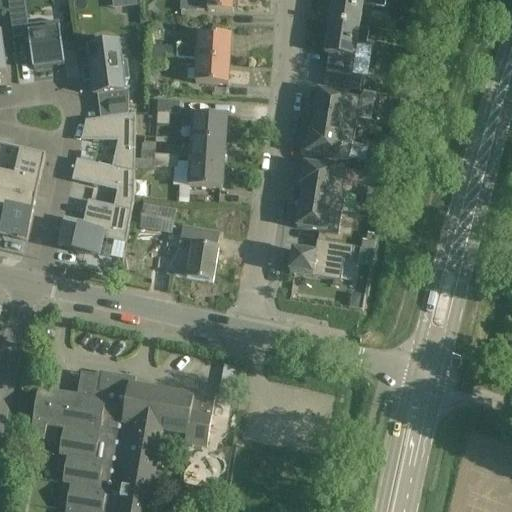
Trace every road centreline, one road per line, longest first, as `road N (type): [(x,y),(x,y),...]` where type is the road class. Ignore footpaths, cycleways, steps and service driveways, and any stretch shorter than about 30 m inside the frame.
road 1 (primary): [(511,29),(450,217),(409,377)]
road 2 (residential): [(247,328),(277,137),(285,0)]
road 3 (primary): [(436,387),(511,92)]
road 4 (tertiary): [(247,328),(29,285)]
road 5 (tertiary): [(409,377),(247,328)]
road 6 (residential): [(29,285),(66,148)]
road 7 (primary): [(409,377),(380,511)]
road 8 (primary): [(409,511),(436,387)]
road 9 (residential): [(66,148),(67,95),(0,103)]
